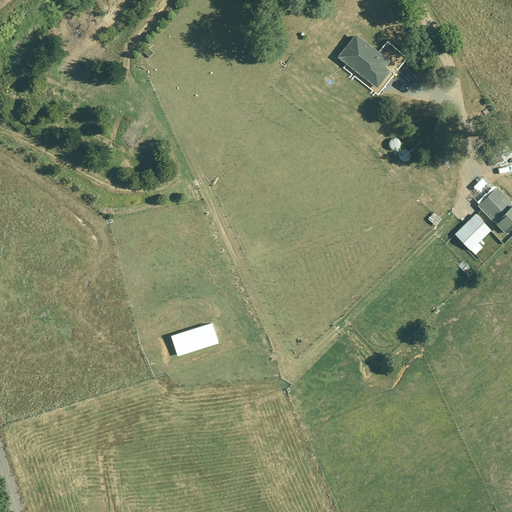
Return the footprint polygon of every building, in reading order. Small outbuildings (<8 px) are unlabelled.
[(390,70),(385,66),(389,61),(356,33),(336,56),(375,88),(390,70)] [(487,141),(485,143),(495,160),(498,158),(501,161),(511,154),(500,134),(487,141)] [(511,223),(511,204),(495,186),(476,203),(503,231),(511,223)] [(490,230),(474,214),(454,234),(469,250),(490,230)] [(177,355),(218,342),(212,321),(171,334),(177,355)]
